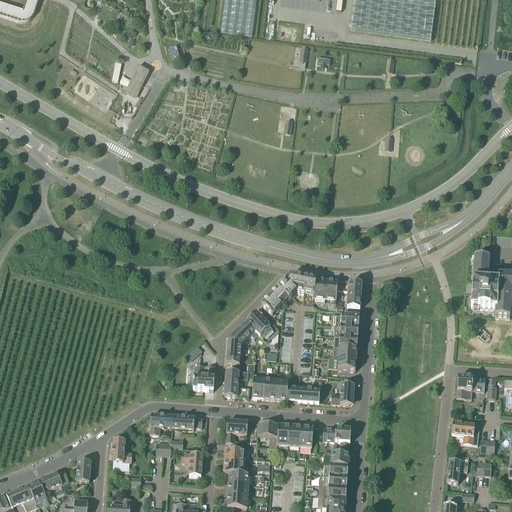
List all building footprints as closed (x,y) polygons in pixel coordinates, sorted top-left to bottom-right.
[(0,0),(0,18),(18,24),(19,25),(20,25),(21,25),(23,25),(24,25),(25,24),(26,24),(28,23),(29,23),(30,22),(31,21),(32,20),(32,19),(33,18),(34,17),(34,16),(39,0),(26,0),(23,12),(23,13),(22,13),(21,13),(0,5),(0,0)] [(354,0),(350,32),(430,43),(435,0),(354,0)] [(336,33),(305,29),(304,38),(335,42),(336,33)] [(169,50),(172,64),(180,62),(176,48),(169,50)] [(318,58),(317,64),(330,67),(331,61),(318,58)] [(117,62),(113,82),(118,83),(122,63),(117,62)] [(124,96),(125,96),(128,90),(138,95),(149,74),(138,68),(125,93),(124,96)] [(470,311),(495,313),(494,321),(509,322),(511,294),(511,279),(487,278),(489,259),(474,258),(470,311)] [(313,311),(315,284),(290,278),(284,285),(284,284),(282,287),(279,290),(277,292),(261,309),(272,319),(288,302),(289,303),(296,296),(296,295),(304,297),(303,310),(313,311)] [(337,285),(315,284),(313,311),(314,306),(335,308),(337,285)] [(361,287),(337,285),(335,308),(336,308),(337,294),(348,295),(346,316),(359,317),(361,287)] [(256,315),(246,324),(262,341),(272,332),(269,329),(262,321),(256,315)] [(262,321),(269,329),(272,326),(265,318),(262,321)] [(331,318),(331,329),(358,331),(359,320),(331,318)] [(246,324),(228,342),(241,348),(250,338),(254,342),(258,337),(262,342),(262,341),(246,324)] [(334,329),(333,340),(357,342),(358,331),(331,329),(334,329)] [(333,340),(333,351),(357,352),(357,342),(333,340)] [(241,348),(228,342),(226,367),(239,368),(241,348)] [(199,348),(186,357),(190,363),(203,354),(199,348)] [(328,361),(356,363),(357,352),(333,351),(332,361),(328,361)] [(356,363),(328,361),(327,372),(355,374),(356,363)] [(192,393),(213,394),(215,370),(194,369),(193,386),(193,387),(192,393)] [(226,374),(225,380),(238,381),(238,382),(247,383),(248,375),(239,375),(226,374)] [(252,401),(263,402),(265,378),(253,378),(252,401)] [(263,402),(275,403),(276,383),(265,382),(265,378),(263,402)] [(238,381),(225,380),(224,399),(249,401),(249,392),(237,391),(238,382),(238,381)] [(457,380),(456,402),(465,403),(466,394),(484,395),(485,382),(457,380)] [(287,404),(287,391),(288,384),(276,383),(275,403),(287,404)] [(294,391),(287,391),(287,404),(293,404),(319,406),(320,393),(320,386),(312,385),(311,393),(294,391)] [(354,388),(341,387),(340,399),(331,398),(331,407),(349,408),(352,409),(354,388)] [(487,402),(495,403),(496,390),(488,390),(487,402)] [(172,432),(173,420),(151,418),(149,438),(159,439),(159,431),(172,432)] [(202,422),(173,420),(172,432),(193,433),(194,431),(201,432),(202,422)] [(225,447),(226,447),(234,447),(235,438),(246,438),(247,426),(227,424),(225,447)] [(268,452),(277,453),(278,428),(258,426),(257,439),(269,440),(268,452)] [(451,438),(464,439),(463,447),(477,449),(479,429),(452,426),(451,438)] [(278,428),(277,453),(277,448),(288,449),(290,429),(278,428)] [(301,430),(290,429),(288,449),(300,449),(301,430)] [(313,430),(301,430),(300,449),(311,450),(313,430)] [(340,446),(339,454),(349,455),(351,433),(323,431),(322,444),(340,446)] [(125,444),(113,443),(111,465),(131,466),(132,457),(124,456),(125,444)] [(479,456),(486,456),(487,444),(480,443),(479,456)] [(171,444),(170,447),(171,451),(182,452),(183,445),(171,444)] [(487,444),(486,456),(494,457),(494,444),(487,444)] [(156,459),(163,459),(164,447),(156,446),(156,459)] [(225,452),(224,464),(248,466),(244,465),(245,454),(225,452)] [(201,480),(202,458),(183,457),(182,466),(190,467),(189,479),(201,480)] [(325,457),(324,468),(348,470),(349,459),(325,457)] [(76,485),(89,486),(91,465),(78,464),(76,485)] [(224,464),(223,475),(249,477),(247,477),(248,466),(224,464)] [(448,464),(446,486),(458,487),(459,475),(467,475),(468,466),(448,464)] [(476,478),(483,479),(484,466),(477,466),(476,478)] [(484,466),(483,479),(490,479),(491,467),(484,466)] [(320,478),(347,480),(348,470),(324,468),(323,479),(320,478)] [(63,474),(38,485),(44,497),(68,486),(63,474)] [(229,476),(228,487),(248,489),(249,477),(223,475),(223,476),(229,476)] [(320,478),(319,489),(346,491),(347,480),(320,478)] [(128,488),(140,489),(141,482),(129,481),(128,488)] [(38,485),(28,489),(36,508),(47,503),(44,497),(38,485)] [(228,487),(228,499),(248,500),(248,489),(228,487)] [(12,496),(0,501),(0,511),(12,511),(17,509),(22,506),(24,511),(35,511),(38,511),(36,508),(28,489),(12,496)] [(319,489),(318,500),(345,502),(346,491),(319,489)] [(461,504),(473,505),(474,497),(462,497),(461,504)] [(220,509),(247,511),(248,500),(228,499),(227,510),(220,509)] [(318,500),(317,511),(334,511),(344,511),(345,502),(318,500)] [(108,509),(107,511),(129,511),(131,503),(121,502),(121,510),(108,509)] [(62,511),(87,511),(88,504),(75,503),(74,511),(62,511)]
